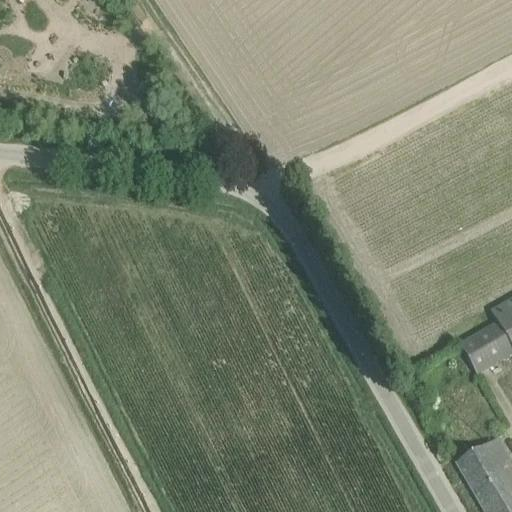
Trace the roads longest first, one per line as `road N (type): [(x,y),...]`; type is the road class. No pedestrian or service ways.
road 1 (unclassified): [(452,511),(289,225),(263,195)]
road 2 (track): [(151,511),(0,202)]
road 3 (unclassified): [(263,195),(511,65)]
road 4 (unclassified): [(263,195),(225,182),(0,153)]
road 5 (track): [(139,0),(260,179),(263,195)]
